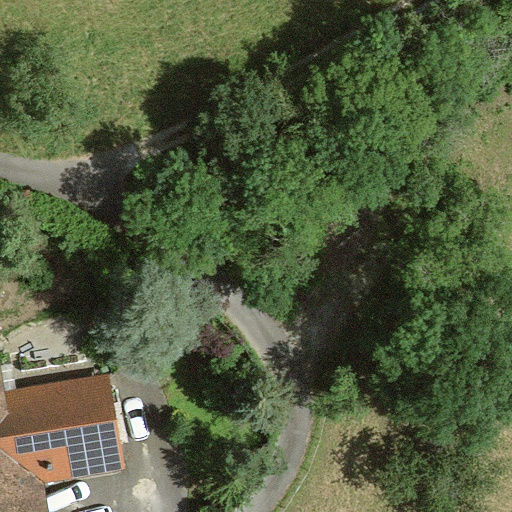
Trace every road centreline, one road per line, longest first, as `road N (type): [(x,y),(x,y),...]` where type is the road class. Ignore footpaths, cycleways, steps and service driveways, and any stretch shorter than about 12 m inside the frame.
road 1 (residential): [(237,511),(274,481),(287,457),(293,403),(279,352),(244,304),(186,253),(79,182)]
road 2 (track): [(79,182),(420,0)]
